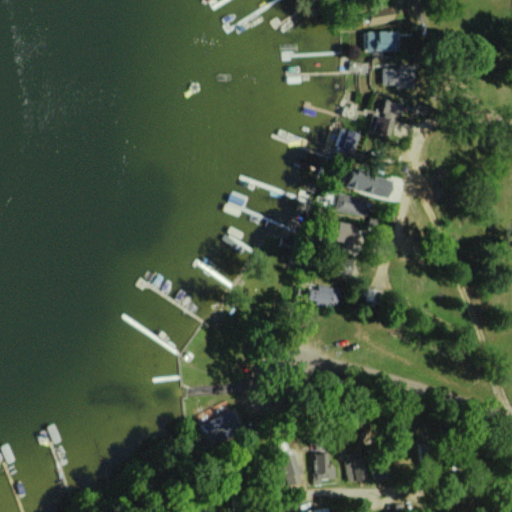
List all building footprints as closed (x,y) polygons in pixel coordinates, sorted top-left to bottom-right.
[(367,24),(395,19),(392,5),(364,11),(367,24)] [(396,30),(364,31),(365,50),(396,49),(396,30)] [(379,84),(412,86),(413,67),(380,66),(379,84)] [(388,136),(394,114),(402,116),(405,105),(383,99),(378,117),(371,115),(367,130),(388,136)] [(392,181),(345,168),(340,186),(387,199),(392,181)] [(362,217),(366,202),(334,193),(330,208),(362,217)] [(350,249),(356,226),(337,221),(331,244),(350,249)] [(353,262),(345,258),(339,271),(346,275),(353,262)] [(307,288),(305,302),(337,306),(339,288),(316,285),(316,289),(307,288)] [(201,430),(197,423),(230,408),(240,430),(202,448),(196,433),(201,430)] [(321,483),(321,478),(331,477),(331,465),(326,466),(326,453),(311,453),(312,483),(321,483)] [(300,481),(292,454),(276,459),(284,486),(300,481)] [(367,468),(359,469),(358,461),(351,462),(354,481),(368,478),(367,468)]
